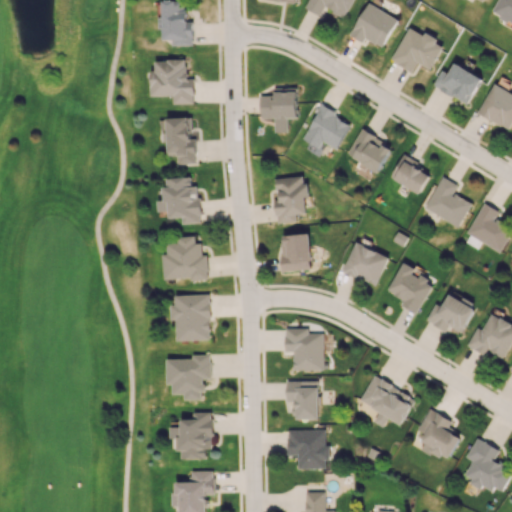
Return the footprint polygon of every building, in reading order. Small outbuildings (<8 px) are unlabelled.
[(193,44),(193,20),(187,20),(187,0),(163,0),(163,17),(160,17),(160,30),(164,30),(164,38),(172,38),(172,45),(193,44)] [(309,0),(306,8),(320,15),(324,7),(345,17),(353,0),(309,0)] [(511,22),(511,0),(497,0),(492,11),(511,22)] [(349,34),(363,42),(366,37),(382,47),(398,19),(369,2),(349,34)] [(391,60),(412,71),(417,62),(431,69),(444,44),(425,33),(424,34),(409,27),(391,60)] [(174,103),(195,103),(195,78),(187,78),(187,59),(155,59),(155,69),(151,69),(151,95),(173,95),(174,103)] [(433,84),(467,105),(483,79),(456,62),(448,73),(442,70),(433,84)] [(508,130),(511,123),(511,92),(495,83),(478,111),(508,130)] [(288,131),(288,118),(297,118),(297,87),(275,87),(275,95),(260,95),(261,118),(274,118),(274,132),(288,131)] [(303,140),(319,148),(322,141),(337,148),(349,123),(335,116),(337,111),(320,103),(303,140)] [(166,117),(167,142),(168,142),(169,155),(178,155),(179,163),(197,163),(195,138),(190,138),(189,116),(166,117)] [(393,146),(361,129),(347,154),(378,172),(393,146)] [(431,170),(401,156),(390,178),(421,192),(431,170)] [(297,221),(296,213),(307,213),(305,196),(310,196),(308,182),(304,183),(303,175),(276,177),(278,198),(275,199),(277,222),(297,221)] [(164,178),(166,200),(158,200),(158,211),(170,210),(170,218),(183,217),(183,223),(201,222),(199,185),(192,185),(191,176),(164,178)] [(426,210),(460,225),(471,201),(454,193),(458,184),(441,176),(426,210)] [(511,226),(495,217),(499,210),(484,202),(467,233),(500,251),(511,229),(511,226)] [(284,271),(313,268),(309,232),(280,235),(284,271)] [(164,279),(191,277),(191,280),(209,279),(207,254),(202,254),(201,242),(196,243),(195,235),(178,236),(178,242),(167,243),(168,253),(163,253),(164,279)] [(343,271),(377,285),(389,256),(355,242),(343,271)] [(418,269),(404,261),(388,290),(404,299),(402,304),(417,313),(434,283),(416,272),(418,269)] [(175,294),(175,304),(171,304),(171,319),(176,319),(177,340),(211,339),(209,293),(175,294)] [(450,325),(462,332),(475,308),(450,293),(442,307),(436,303),(426,319),(447,331),(450,325)] [(468,345),(488,355),(490,351),(504,359),(511,343),(511,323),(491,313),(483,330),(477,327),(468,345)] [(286,351),(294,351),(294,369),(324,369),(323,332),(309,333),(309,327),(285,327),(286,351)] [(168,358),(168,384),(173,384),(173,393),(185,393),(185,398),(204,398),(204,378),(211,378),(211,354),(193,354),(193,358),(168,358)] [(360,401),(379,410),(374,421),(384,426),(388,417),(403,424),(416,397),(373,376),(360,401)] [(287,400),(296,400),(296,418),(319,418),(318,380),(287,381),(287,400)] [(461,436),(448,429),(453,420),(429,408),(418,429),(426,433),(419,447),(441,458),(443,453),(450,457),(461,436)] [(207,458),(207,448),(213,448),(212,411),(193,412),(194,418),(181,418),(181,426),(170,426),(171,437),(179,437),(180,458),(207,458)] [(298,468),(328,467),(328,445),(325,445),(325,429),(288,429),(288,454),(298,454),(298,468)] [(500,449),(477,437),(467,456),(473,460),(465,474),(473,478),(470,483),(482,489),(484,485),(493,491),(496,486),(503,490),(511,472),(511,468),(495,459),(500,449)] [(207,511),(207,494),(215,494),(214,470),(191,470),(191,481),(176,481),(176,491),(173,491),(173,505),(181,505),(181,511),(207,511)] [(334,511),(334,510),(325,510),(325,491),(305,491),(305,511),(334,511)]
